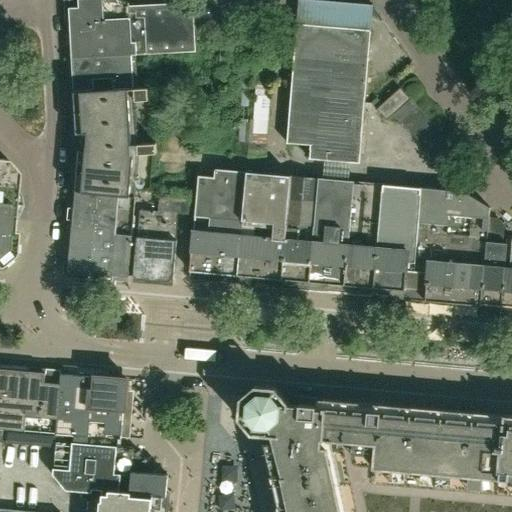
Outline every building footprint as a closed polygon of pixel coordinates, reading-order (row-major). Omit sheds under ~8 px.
[(68,0),(72,57),(131,55),(196,51),(193,2),(129,6),(128,5),(121,0),(68,0)] [(358,162),(370,29),(372,5),(318,0),(298,0),(297,23),(285,142),(309,145),(308,158),(358,162)] [(131,55),(72,57),(74,90),(133,88),(131,55)] [(267,85),(271,85),(273,61),(237,58),(233,109),(240,109),(237,155),(264,157),(270,96),(266,96),(267,85)] [(385,119),(410,97),(401,87),(376,108),(385,119)] [(148,88),(135,88),(136,100),(149,99),(148,88)] [(134,154),(131,89),(74,91),(76,133),(87,133),(86,150),(79,149),(75,193),(97,194),(130,197),(134,154)] [(402,120),(418,107),(411,99),(395,113),(402,120)] [(409,129),(425,115),(418,107),(402,120),(409,129)] [(416,137),(432,123),(425,115),(409,129),(416,137)] [(423,144),(439,130),(432,123),(416,137),(423,144)] [(429,152),(445,138),(439,130),(423,144),(429,152)] [(436,159),(452,146),(445,138),(429,152),(436,159)] [(156,143),(139,144),(139,154),(157,152),(156,143)] [(452,146),(436,159),(443,168),(459,154),(452,146)] [(0,264),(13,254),(15,231),(11,230),(17,172),(6,159),(0,158),(0,264)] [(236,274),(246,171),(215,168),(214,177),(198,176),(188,277),(190,278),(221,273),(236,274)] [(280,278),(290,175),(246,171),(236,274),(280,278)] [(308,281),(317,177),(290,175),(280,278),(308,281)] [(342,284),(352,180),(317,177),(308,281),(342,284)] [(380,191),(380,183),(352,180),(342,284),(371,287),(375,246),(377,222),(380,191)] [(416,249),(422,187),(380,183),(380,191),(377,222),(375,246),(371,287),(402,290),(401,298),(402,298),(405,270),(414,271),(416,249)] [(479,305),(485,241),(502,243),(504,226),(498,218),(488,216),(489,208),(462,190),(441,188),(422,187),(416,249),(414,271),(405,270),(402,298),(479,305)] [(188,214),(189,194),(160,191),(158,211),(139,210),(132,278),(172,282),(179,213),(188,214)] [(90,274),(97,194),(75,193),(70,246),(68,267),(74,272),(90,274)] [(129,277),(135,197),(130,197),(97,194),(90,274),(107,275),(113,276),(129,277)] [(498,307),(503,307),(503,308),(504,310),(505,311),(506,312),(508,313),(509,314),(511,314),(511,313),(511,237),(506,236),(505,243),(498,307)] [(505,243),(502,243),(485,241),(479,305),(480,307),(481,309),(484,311),(486,312),(489,311),(490,311),(491,310),(493,309),(495,306),(498,307),(505,243)] [(55,433),(62,373),(0,367),(0,427),(12,429),(55,433)] [(55,433),(57,433),(77,435),(120,439),(126,379),(62,373),(55,433)] [(511,511),(511,414),(300,396),(299,404),(288,403),(288,402),(276,387),(256,385),(241,398),(239,412),(239,423),(247,433),(262,435),(274,511),(511,511)] [(0,441),(11,443),(12,429),(0,427),(0,441)] [(55,433),(12,429),(11,443),(56,446),(57,433),(55,433)] [(165,511),(169,474),(150,473),(151,467),(133,447),(77,442),(77,435),(57,433),(56,446),(53,474),(67,489),(72,492),(82,492),(81,501),(89,501),(88,511),(165,511)]
